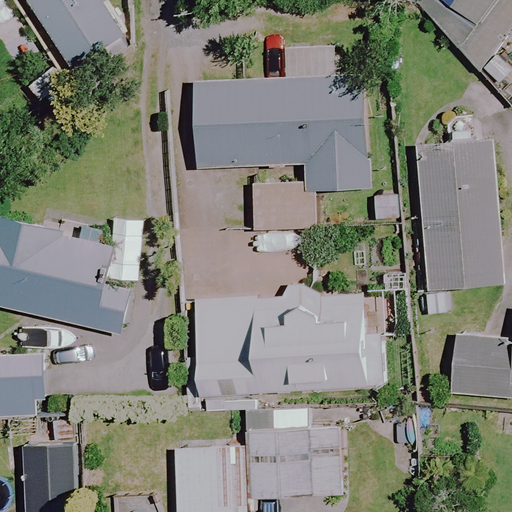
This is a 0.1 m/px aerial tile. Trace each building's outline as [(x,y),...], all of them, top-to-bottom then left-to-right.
[(104,0),(24,0),(72,70),(122,36),(99,3),(104,0)] [(511,0),(418,0),(416,3),(477,72),(511,24),(511,0)] [(248,167),(249,213),(223,214),(224,251),(250,250),(316,248),(315,189),(373,188),(370,76),(193,81),(195,168),(248,167)] [(498,285),(489,159),(487,142),(433,146),(434,163),(420,164),(430,290),(498,285)] [(109,245),(0,219),(0,306),(117,334),(127,291),(100,285),(109,245)] [(362,339),(361,296),(193,301),(195,391),(251,389),(383,386),(382,339),(362,339)] [(511,342),(452,339),(448,394),(511,398),(511,342)] [(39,357),(0,355),(0,415),(37,416),(39,357)] [(337,495),(335,429),(308,430),(307,410),(247,412),(248,447),(173,449),(174,511),(250,511),(250,498),(337,495)] [(70,511),(67,445),(18,447),(21,511),(70,511)]
